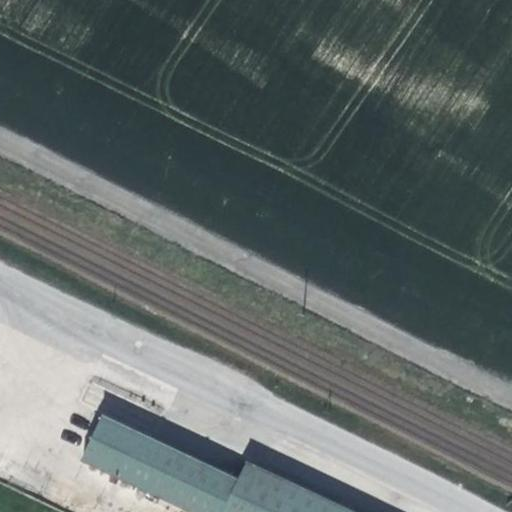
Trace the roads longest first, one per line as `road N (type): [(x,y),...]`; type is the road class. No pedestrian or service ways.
road 1 (track): [(511,391),(0,135)]
road 2 (unclassified): [(469,511),(0,277)]
